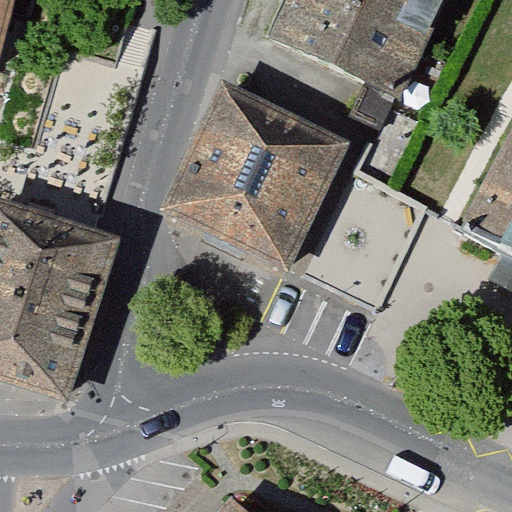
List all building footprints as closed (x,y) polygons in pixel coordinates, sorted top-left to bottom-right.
[(285,0),(267,36),(352,78),(391,97),(438,0),(285,0)] [(17,74),(0,130),(0,216),(78,241),(119,106),(17,74)] [(333,117),(374,133),(391,97),(352,78),(333,117)] [(226,94),(164,219),(287,279),(349,154),(226,94)] [(511,122),(455,230),(511,259),(511,122)] [(0,216),(0,394),(68,414),(120,254),(78,241),(0,216)] [(241,511),(230,501),(218,511),(241,511)]
